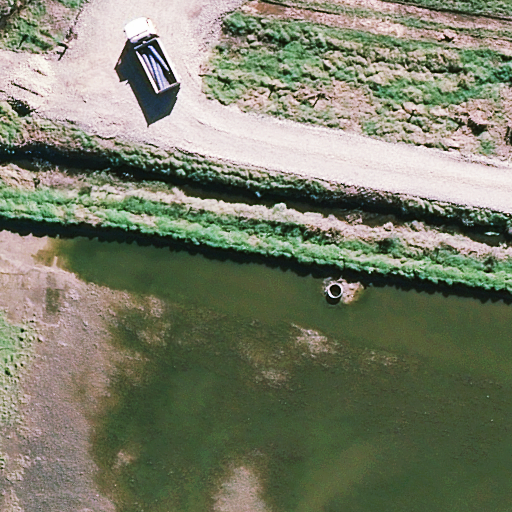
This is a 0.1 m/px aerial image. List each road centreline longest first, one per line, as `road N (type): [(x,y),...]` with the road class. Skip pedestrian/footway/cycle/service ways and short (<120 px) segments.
road 1 (motorway): [(511,486),(240,324),(0,140)]
road 2 (motorway): [(0,25),(327,266),(511,366)]
